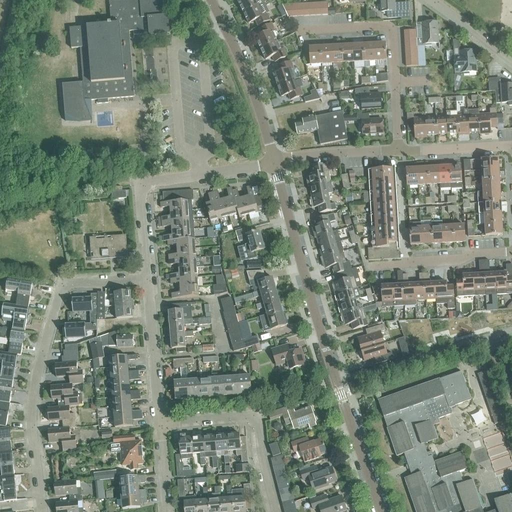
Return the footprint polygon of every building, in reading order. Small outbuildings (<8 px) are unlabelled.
[(87,27),(71,28),(70,28),(71,49),(80,48),(83,81),(84,101),(90,101),(98,100),(98,104),(108,103),(108,99),(134,97),(129,32),(133,32),(134,36),(144,35),(143,31),(149,30),(149,37),(170,35),(168,16),(164,17),(163,0),(138,0),(109,2),(111,23),(108,23),(108,25),(87,26),(87,27)] [(239,0),(240,2),(238,3),(243,13),(260,6),(265,3),(263,0),(239,0)] [(380,0),(381,13),(387,12),(388,18),(409,17),(409,2),(395,3),(394,0),(380,0)] [(260,6),(243,13),(249,24),(255,21),(258,26),(270,21),(267,13),(269,12),(265,3),(260,6)] [(298,17),(297,5),(282,6),(288,17),(298,17)] [(374,13),(367,13),(367,22),(375,22),(374,13)] [(417,39),(417,43),(417,47),(432,46),(431,44),(439,44),(437,23),(422,24),(423,39),(417,39)] [(255,38),(260,50),(277,42),(272,33),(275,31),(272,24),(259,30),(262,35),(255,38)] [(277,42),(260,50),(265,60),(272,57),(275,62),(287,57),(284,50),(281,51),(277,42)] [(374,44),(364,45),(365,62),(375,62),(374,44)] [(386,44),(374,44),(375,62),(387,61),(386,44)] [(364,45),(353,46),(354,63),(365,62),(364,45)] [(342,46),(331,47),(332,64),(343,64),(342,46)] [(353,46),(342,46),(343,64),(354,63),(353,46)] [(321,65),(320,47),(309,48),(310,65),(321,65)] [(331,47),(320,47),(321,65),(332,64),(331,47)] [(459,52),(460,57),(454,58),(455,76),(469,75),(469,73),(476,72),(475,51),(459,52)] [(280,72),(273,75),(277,85),(294,80),(301,78),(297,68),(294,70),(291,62),(278,67),(280,72)] [(387,74),(376,75),(377,83),(388,82),(387,74)] [(294,80),(277,85),(281,97),(288,95),(290,100),(303,96),(300,88),(298,89),(294,80)] [(84,101),(83,81),(63,82),(65,120),(74,120),(83,120),(91,119),(90,101),(84,101)] [(501,91),(495,92),(496,104),(509,103),(509,107),(511,106),(511,85),(501,86),(501,91)] [(369,89),(355,90),(355,96),(360,96),(361,110),(382,108),(381,94),(370,96),(369,89)] [(312,96),(304,99),(305,103),(320,100),(315,90),(310,92),(312,96)] [(490,115),(479,115),(480,133),(484,133),(484,135),(491,134),(491,128),(497,128),(496,109),(490,109),(490,115)] [(464,116),(457,116),(458,134),(462,134),(462,136),(469,135),(469,134),(468,116),(468,111),(468,110),(464,110),(464,116)] [(478,110),(468,111),(468,116),(469,134),(480,133),(479,115),(478,110)] [(446,117),(447,135),(458,134),(457,116),(457,117),(456,111),(450,111),(446,112),(446,117)] [(317,131),(320,146),(347,140),(342,112),(306,119),(307,121),(295,124),(298,135),(317,131)] [(362,121),(363,135),(383,134),(382,120),(369,120),(369,114),(357,115),(357,121),(362,121)] [(426,138),(425,118),(414,119),(413,114),(407,114),(407,119),(408,133),(414,132),(415,137),(420,137),(420,138),(426,138)] [(446,117),(435,118),(436,136),(447,135),(446,117)] [(435,118),(425,118),(426,138),(427,138),(426,136),(436,136),(435,118)] [(481,160),(482,171),(499,170),(499,159),(481,160)] [(306,179),(308,187),(331,182),(327,165),(318,166),(310,167),(312,175),(308,175),(308,179),(306,179)] [(385,170),(368,170),(368,175),(369,181),(369,188),(369,195),(370,201),(370,208),(371,214),(371,221),(371,227),(372,234),(372,241),(373,247),(373,249),(368,249),(368,254),(368,261),(400,259),(400,252),(397,252),(397,246),(400,246),(399,239),(399,232),(399,226),(398,219),(398,213),(397,206),(397,200),(397,193),(396,186),(396,180),(395,173),(395,166),(391,166),(385,167),(385,170)] [(461,166),(450,167),(451,184),(462,183),(461,166)] [(429,185),(440,185),(439,167),(428,168),(429,185)] [(439,167),(440,185),(440,189),(451,188),(451,184),(450,167),(439,167)] [(418,186),(429,185),(428,168),(417,169),(418,186)] [(407,186),(418,186),(417,169),(406,169),(407,186)] [(482,171),(483,182),(500,181),(499,170),(482,171)] [(348,175),(341,176),(344,191),(351,190),(348,175)] [(483,182),(483,193),(500,192),(500,181),(483,182)] [(310,187),(312,197),(328,194),(333,193),(331,182),(308,187),(310,187)] [(248,197),(243,198),(248,215),(264,211),(259,196),(254,197),(251,187),(246,188),(248,197)] [(229,199),(224,200),(229,217),(238,215),(238,218),(239,218),(232,192),(231,188),(226,190),(229,199)] [(112,192),(112,200),(126,199),(126,191),(112,192)] [(236,191),(232,192),(239,218),(248,215),(243,198),(239,200),(236,191)] [(217,192),(213,194),(220,220),(229,217),(224,200),(220,202),(217,192)] [(483,193),(484,203),(501,202),(500,192),(483,193)] [(220,220),(213,194),(208,195),(211,204),(206,205),(210,222),(220,220)] [(328,194),(312,197),(312,200),(310,201),(312,208),(318,207),(319,214),(331,211),(336,210),(335,204),(330,205),(328,194)] [(163,204),(161,204),(161,208),(169,208),(170,213),(182,212),(188,211),(193,211),(192,202),(187,202),(181,202),(175,203),(169,203),(163,204)] [(484,203),(484,214),(502,213),(501,202),(484,203)] [(170,217),(161,218),(162,223),(183,221),(189,221),(193,221),(193,211),(188,211),(182,212),(170,213),(170,217)] [(484,214),(485,225),(502,224),(502,213),(484,214)] [(313,231),(315,238),(332,233),(332,232),(329,222),(335,220),(333,214),(316,219),(318,226),(313,227),(314,230),(313,231)] [(183,221),(162,223),(162,227),(171,227),(171,231),(184,231),(189,230),(194,230),(193,221),(189,221),(183,221)] [(502,224),(485,225),(486,236),(503,235),(502,224)] [(464,225),(453,226),(454,243),(465,243),(464,225)] [(453,226),(442,227),(443,244),(454,243),(453,226)] [(432,227),(421,228),(422,245),(433,244),(432,227)] [(442,227),(432,227),(433,244),(443,244),(442,227)] [(422,245),(421,228),(410,229),(411,246),(422,245)] [(243,230),(235,233),(238,242),(247,239),(249,244),(245,246),(249,260),(257,258),(256,253),(258,252),(264,250),(259,232),(250,234),(249,229),(243,230)] [(172,236),(163,237),(163,241),(163,242),(167,242),(185,240),(189,240),(194,240),(195,240),(194,230),(189,230),(184,231),(171,231),(172,236)] [(317,238),(319,248),(340,242),(337,231),(332,232),(332,233),(315,238),(315,239),(317,238)] [(113,256),(114,260),(127,259),(127,251),(124,251),(123,239),(92,240),(93,258),(102,258),(102,259),(109,258),(109,256),(113,256)] [(185,240),(167,242),(167,246),(176,245),(177,250),(190,250),(195,249),(194,240),(189,240),(185,240)] [(320,258),(321,259),(343,252),(340,242),(319,248),(322,258),(320,258)] [(177,255),(168,256),(169,261),(190,259),(195,259),(195,249),(190,250),(177,250),(177,255)] [(334,275),(337,274),(352,270),(349,261),(346,262),(343,252),(321,259),(323,266),(324,265),(326,269),(332,267),(334,275)] [(190,259),(169,261),(169,265),(178,265),(178,270),(196,268),(204,268),(204,263),(201,264),(201,258),(195,259),(190,259)] [(169,275),(170,280),(197,278),(196,268),(178,270),(179,275),(169,275)] [(230,270),(224,271),(226,279),(232,278),(230,270)] [(333,288),(335,295),(357,288),(352,270),(337,274),(339,282),(333,283),(334,287),(333,288)] [(252,287),(254,293),(274,287),(272,278),(265,280),(265,278),(264,278),(263,272),(246,273),(251,287),(252,287)] [(495,274),(485,275),(486,291),(486,296),(497,295),(495,272),(495,274)] [(502,272),(495,272),(497,295),(508,295),(511,294),(511,277),(507,277),(507,273),(502,274),(502,272)] [(475,296),(474,273),(468,274),(468,275),(463,276),(463,279),(456,279),(457,297),(475,296)] [(474,273),(475,296),(486,296),(486,291),(485,275),(475,275),(474,273)] [(405,306),(403,285),(403,282),(403,275),(398,275),(398,285),(393,286),(393,284),(392,284),(393,302),(394,307),(405,306)] [(179,284),(180,288),(197,287),(197,278),(170,280),(170,284),(179,284)] [(18,292),(16,307),(28,309),(32,285),(7,281),(6,290),(18,292)] [(426,300),(437,300),(436,281),(435,281),(435,283),(425,284),(426,300)] [(436,281),(437,300),(437,305),(447,304),(448,309),(454,309),(453,286),(447,287),(446,283),(442,283),(441,281),(436,281)] [(383,308),(394,307),(393,302),(392,284),(386,284),(386,286),(381,286),(382,303),(383,308)] [(416,301),(426,300),(425,284),(414,285),(415,306),(416,306),(416,301)] [(405,306),(415,306),(414,285),(403,285),(405,306)] [(218,296),(227,294),(225,286),(212,287),(213,296),(218,296)] [(197,287),(180,288),(180,293),(171,294),(171,299),(198,297),(197,287)] [(262,296),(264,303),(278,299),(274,287),(254,293),(253,294),(254,298),(262,296)] [(335,295),(338,305),(355,300),(353,290),(357,289),(357,288),(335,295)] [(114,293),(115,306),(133,305),(133,304),(131,304),(130,292),(114,293)] [(98,295),(97,308),(105,307),(109,307),(109,301),(104,301),(104,294),(98,294),(98,295)] [(220,301),(222,307),(233,304),(231,298),(220,301)] [(92,299),(72,300),(72,313),(91,312),(91,318),(96,318),(97,301),(92,301),(92,300),(92,299)] [(265,308),(267,315),(281,311),(278,299),(264,303),(256,305),(258,310),(265,308)] [(338,305),(341,316),(363,309),(361,304),(357,305),(355,300),(338,305)] [(222,307),(224,313),(234,310),(233,304),(222,307)] [(14,316),(12,331),(25,333),(28,309),(16,307),(4,305),(2,314),(14,316)] [(133,305),(115,306),(116,319),(132,318),(131,306),(133,306),(133,305)] [(169,312),(169,322),(192,321),(191,313),(191,308),(177,309),(178,311),(170,312),(169,312)] [(363,309),(341,316),(343,323),(344,322),(346,326),(351,324),(353,330),(368,326),(363,309)] [(222,313),(224,319),(236,316),(234,310),(224,313),(222,313)] [(281,311),(267,315),(259,317),(262,326),(269,323),(272,331),(286,327),(281,311)] [(224,319),(226,325),(238,322),(236,316),(224,319)] [(169,322),(170,334),(184,333),(183,326),(192,325),(192,321),(169,322)] [(245,322),(238,324),(239,327),(241,332),(242,338),(243,341),(252,338),(247,321),(245,322)] [(226,325),(227,330),(239,327),(238,324),(238,322),(226,325)] [(96,329),(97,324),(65,326),(65,339),(85,338),(85,329),(96,329)] [(358,339),(361,350),(384,344),(381,332),(385,331),(384,325),(369,329),(370,335),(358,339)] [(227,330),(229,336),(241,332),(239,327),(227,330)] [(25,333),(12,331),(0,329),(0,338),(11,340),(8,355),(21,357),(25,333)] [(116,332),(108,334),(108,346),(117,346),(117,348),(133,348),(133,346),(134,345),(134,342),(133,341),(133,337),(117,337),(116,332)] [(229,336),(230,341),(242,338),(241,332),(229,336)] [(193,333),(184,333),(170,334),(171,349),(176,349),(176,353),(184,352),(184,348),(185,348),(184,338),(193,337),(193,333)] [(100,337),(89,341),(90,342),(90,345),(93,360),(99,359),(104,358),(102,347),(100,337)] [(243,341),(244,344),(245,349),(248,348),(260,344),(258,337),(252,338),(243,341)] [(230,341),(232,347),(244,344),(243,341),(242,338),(230,341)] [(244,344),(232,347),(233,352),(245,349),(244,344)] [(384,344),(361,350),(364,362),(377,358),(379,364),(394,360),(392,353),(387,355),(384,344)] [(252,348),(254,354),(261,351),(259,345),(252,348)] [(272,350),(277,365),(288,361),(290,370),(306,365),(301,350),(289,353),(287,345),(272,350)] [(64,358),(62,358),(63,365),(69,364),(76,363),(78,363),(78,351),(66,352),(64,352),(64,358)] [(0,369),(2,369),(1,378),(13,380),(17,356),(0,353),(0,369)] [(109,358),(109,368),(127,367),(127,361),(137,360),(136,356),(109,358)] [(186,368),(186,365),(185,359),(173,360),(173,369),(186,368)] [(258,371),(258,361),(249,361),(250,371),(258,371)] [(69,386),(72,386),(83,385),(82,370),(77,371),(76,363),(69,364),(63,365),(55,365),(56,379),(69,378),(69,386)] [(109,368),(110,378),(138,376),(138,371),(127,372),(127,367),(109,368)] [(471,400),(461,372),(440,379),(439,379),(391,396),(378,401),(388,429),(387,429),(396,457),(404,454),(412,476),(404,479),(415,511),(511,511),(511,494),(494,501),(497,510),(490,511),(482,511),(481,508),(483,508),(473,480),(463,483),(460,473),(469,470),(462,452),(434,462),(432,456),(429,458),(424,445),(438,439),(434,426),(440,424),(438,419),(452,414),(449,407),(471,400)] [(478,375),(492,417),(502,414),(487,372),(478,375)] [(110,378),(111,388),(129,387),(128,381),(138,380),(138,376),(110,378)] [(250,376),(237,377),(238,396),(251,395),(250,376)] [(0,402),(10,404),(13,380),(1,378),(0,377),(0,402)] [(237,377),(224,378),(226,397),(238,396),(237,377)] [(224,378),(212,379),(213,398),(226,397),(224,378)] [(212,379),(200,380),(201,398),(213,398),(212,379)] [(200,380),(187,381),(188,399),(201,398),(200,380)] [(188,399),(187,381),(174,382),(176,400),(188,399)] [(64,400),(65,408),(69,408),(78,407),(77,393),(72,394),(72,386),(69,386),(50,387),(51,401),(64,400)] [(111,388),(111,398),(140,396),(139,391),(129,392),(129,387),(111,388)] [(111,398),(112,408),(130,406),(130,401),(140,400),(140,396),(111,398)] [(10,404),(0,402),(0,426),(6,428),(10,404)] [(112,408),(113,418),(141,416),(141,411),(131,412),(130,406),(112,408)] [(294,413),(293,410),(292,406),(281,410),(286,426),(292,424),(294,430),(316,422),(311,408),(294,413)] [(61,422),(62,430),(69,429),(75,429),(74,414),(69,415),(69,408),(65,408),(47,409),(48,423),(61,422)] [(268,414),(271,421),(283,417),(281,410),(268,414)] [(502,414),(492,417),(495,425),(505,421),(502,414)] [(141,416),(113,418),(114,428),(132,427),(132,421),(142,420),(141,416)] [(0,454),(12,453),(9,429),(0,430),(0,454)] [(69,429),(62,430),(48,431),(49,444),(62,443),(63,454),(75,450),(74,437),(69,437),(69,429)] [(239,434),(227,435),(229,452),(229,456),(241,455),(241,463),(248,462),(246,438),(239,438),(239,434)] [(227,435),(215,436),(217,453),(224,452),(225,464),(230,464),(229,456),(229,452),(227,435)] [(113,444),(111,445),(112,453),(120,453),(121,466),(130,466),(130,470),(134,470),(137,469),(136,465),(143,464),(141,442),(135,442),(134,436),(119,438),(119,439),(113,440),(113,444)] [(215,436),(203,437),(205,454),(205,458),(213,457),(214,469),(218,469),(217,453),(215,436)] [(203,437),(191,438),(193,455),(200,454),(201,466),(206,466),(205,458),(205,454),(203,437)] [(176,455),(176,460),(178,478),(184,477),(194,476),(193,470),(183,471),(182,459),(193,458),(193,455),(191,438),(179,439),(180,455),(176,455)] [(315,458),(326,454),(322,441),(310,444),(308,438),(292,444),(295,453),(301,451),(305,463),(315,460),(315,458)] [(277,445),(269,447),(272,458),(280,455),(277,445)] [(0,466),(1,466),(2,478),(14,476),(12,453),(0,454),(0,466)] [(271,460),(273,467),(285,464),(282,456),(271,460)] [(248,464),(236,465),(236,473),(239,473),(248,472),(249,472),(248,464)] [(273,467),(274,473),(286,470),(285,464),(273,467)] [(323,486),(336,482),(332,468),(318,472),(316,467),(300,472),(303,481),(310,479),(314,491),(324,488),(323,486)] [(274,473),(276,480),(288,477),(286,470),(274,473)] [(95,482),(116,479),(116,472),(94,475),(95,482)] [(14,476),(2,478),(0,478),(0,494),(3,494),(4,502),(17,501),(14,476)] [(120,479),(121,489),(139,488),(138,483),(140,482),(140,484),(145,484),(145,477),(120,479)] [(276,480),(277,485),(289,483),(288,477),(276,480)] [(183,480),(177,481),(179,503),(184,503),(184,511),(196,511),(197,510),(196,502),(196,496),(185,497),(183,480)] [(69,495),(69,503),(77,502),(82,501),(81,488),(76,489),(76,482),(55,483),(56,497),(69,495)] [(277,485),(279,491),(291,488),(289,483),(277,485)] [(244,489),(232,490),(232,499),(233,507),(233,511),(245,511),(245,510),(251,510),(250,497),(249,485),(243,485),(244,489)] [(228,499),(220,500),(221,508),(221,511),(233,511),(233,507),(232,499),(232,490),(231,486),(227,487),(228,499)] [(121,489),(121,500),(146,497),(146,491),(141,491),(141,493),(139,493),(139,488),(121,489)] [(201,501),(196,502),(197,510),(196,511),(208,511),(209,509),(208,501),(209,501),(208,495),(208,488),(203,489),(204,496),(201,496),(201,501)] [(279,491),(280,497),(292,494),(291,488),(279,491)] [(209,501),(208,501),(209,509),(208,511),(221,511),(221,508),(220,500),(220,495),(216,495),(216,494),(208,495),(209,501)] [(280,497),(282,503),(294,500),(292,494),(280,497)] [(342,511),(346,511),(342,497),(328,501),(326,496),(310,501),(313,510),(319,508),(320,511),(342,511)] [(146,497),(121,500),(122,510),(139,509),(140,508),(140,503),(142,503),(142,504),(147,504),(146,497)] [(282,503),(283,509),(295,506),(294,500),(282,503)] [(77,502),(69,503),(56,504),(56,511),(82,511),(83,509),(78,510),(77,502)]
